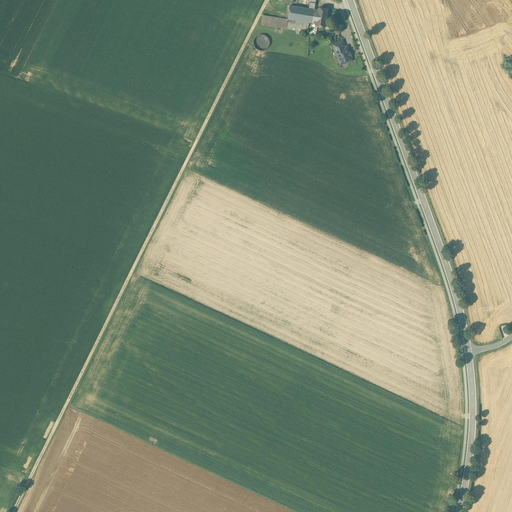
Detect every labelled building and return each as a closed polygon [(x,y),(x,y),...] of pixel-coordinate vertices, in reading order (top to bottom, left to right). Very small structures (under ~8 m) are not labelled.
[(309,9),(294,6),(294,5),(293,5),(293,6),(290,6),(288,19),(288,20),(309,23),(316,24),(319,10),(315,10),(309,9)] [(503,27),(491,5),(487,7),(499,29),(503,27)] [(327,10),(319,8),(319,9),(319,10),(316,24),(316,25),(316,26),(324,27),(324,28),(325,28),(325,27),(328,10),(327,9),(327,10)] [(288,19),(263,15),(261,25),(286,29),(288,20),(288,19)] [(309,23),(288,20),(286,29),(307,32),(309,23)] [(269,46),(269,43),(269,40),(267,37),(264,35),(261,35),(258,35),(256,37),(254,40),(253,43),(254,46),(256,48),(258,50),(262,51),(265,50),(267,48),(269,46)] [(342,41),(333,45),(336,51),(338,51),(338,50),(345,48),(342,41)] [(345,48),(338,50),(338,51),(336,51),(340,65),(343,64),(343,65),(347,63),(347,62),(352,60),(351,57),(351,56),(350,52),(349,52),(347,47),(345,48)]
